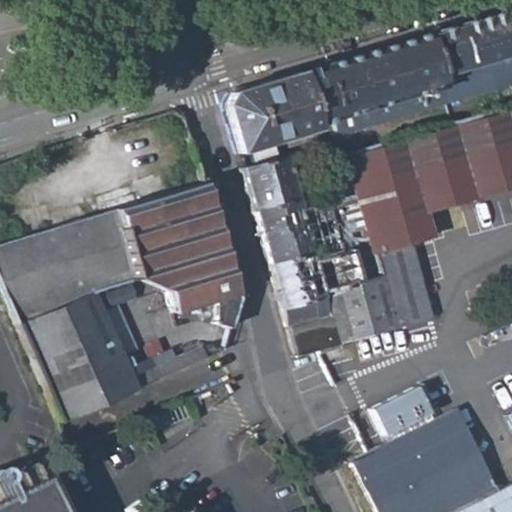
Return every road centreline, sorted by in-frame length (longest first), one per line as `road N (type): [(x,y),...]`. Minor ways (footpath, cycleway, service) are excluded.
road 1 (residential): [(184,70),(269,348)]
road 2 (residential): [(453,0),(206,72),(184,70)]
road 3 (residential): [(72,432),(269,348)]
road 4 (residential): [(269,348),(286,409),(335,511)]
road 5 (unknown): [(511,87),(353,140)]
road 6 (residential): [(47,110),(184,70)]
